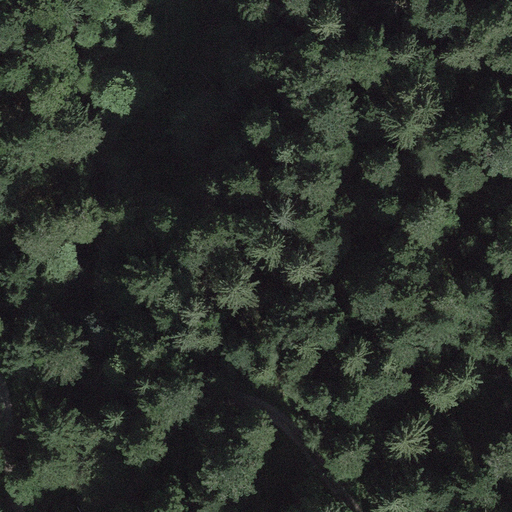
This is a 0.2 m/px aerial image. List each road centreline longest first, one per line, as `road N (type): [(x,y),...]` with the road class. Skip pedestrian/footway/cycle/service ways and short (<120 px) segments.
road 1 (track): [(119,511),(177,412),(219,396),(248,401),(293,428),(357,511)]
road 2 (track): [(0,382),(18,511)]
